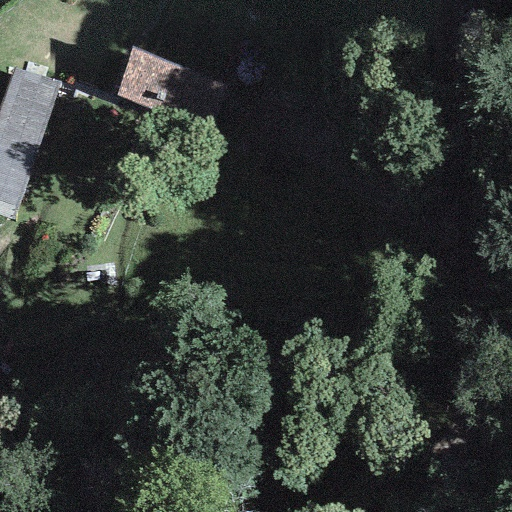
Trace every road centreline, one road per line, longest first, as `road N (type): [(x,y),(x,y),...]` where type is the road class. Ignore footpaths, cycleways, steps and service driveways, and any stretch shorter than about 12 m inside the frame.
road 1 (track): [(477,438),(464,0)]
road 2 (track): [(417,511),(443,457),(464,440),(494,442),(511,459)]
